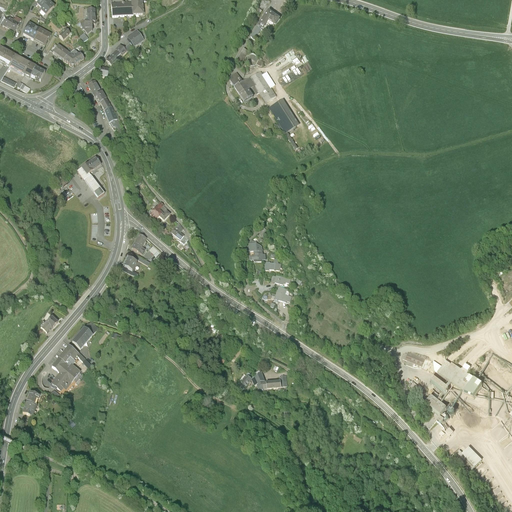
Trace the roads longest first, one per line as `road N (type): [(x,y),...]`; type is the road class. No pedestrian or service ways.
road 1 (track): [(255,235),(287,190),(328,160),(427,155),(511,132)]
road 2 (secondary): [(121,220),(106,276),(22,381),(0,476)]
road 3 (residential): [(214,290),(187,232),(143,183),(89,67)]
road 4 (secondary): [(284,338),(395,419),(469,511)]
road 5 (secondary): [(511,39),(444,30),(348,0)]
road 6 (residential): [(284,338),(282,326),(248,294),(246,251),(255,235)]
